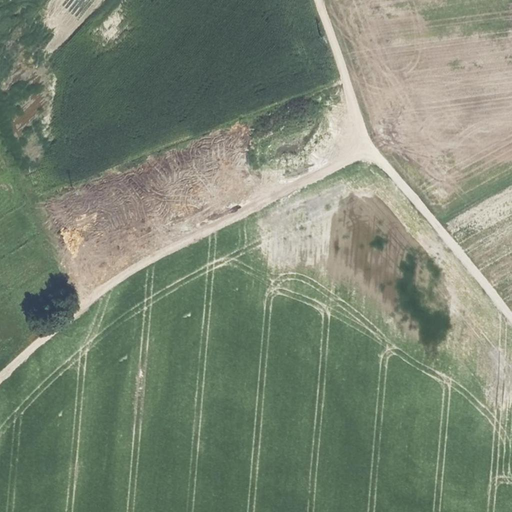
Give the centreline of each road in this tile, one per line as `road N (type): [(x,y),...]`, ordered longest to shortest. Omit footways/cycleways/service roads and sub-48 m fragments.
road 1 (track): [(317,0),(370,150),(97,289),(0,378)]
road 2 (track): [(370,150),(511,315)]
